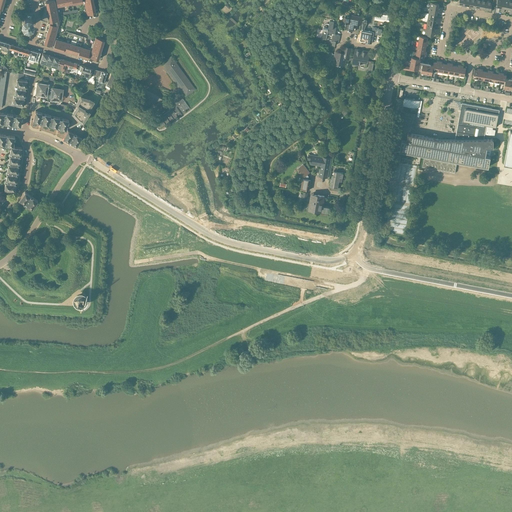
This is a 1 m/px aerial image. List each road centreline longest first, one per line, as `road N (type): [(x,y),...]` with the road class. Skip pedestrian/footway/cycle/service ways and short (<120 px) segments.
road 1 (tertiary): [(351,252),(327,260),(229,240),(88,160)]
road 2 (track): [(310,0),(274,40),(299,86),(300,109),(290,124),(255,142),(243,169),(245,201)]
road 3 (track): [(237,332),(152,368),(0,367)]
road 4 (unclassified): [(511,295),(373,270),(351,252)]
road 5 (tertiary): [(351,252),(362,234),(387,98)]
road 6 (track): [(237,332),(359,281),(368,268)]
road 7 (residential): [(471,59),(440,51),(450,9),(511,21)]
road 8 (residential): [(317,184),(349,193),(369,95)]
road 9 (unclassified): [(0,263),(79,157)]
